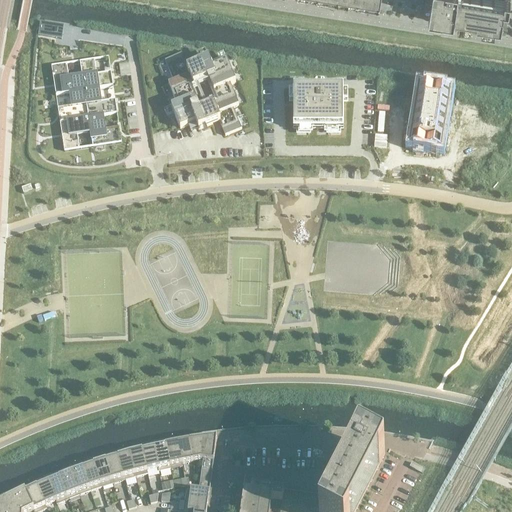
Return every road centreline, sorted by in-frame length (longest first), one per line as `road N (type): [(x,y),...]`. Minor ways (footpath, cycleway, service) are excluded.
road 1 (residential): [(0,233),(59,211),(157,193),(271,184),(382,189)]
road 2 (residential): [(227,473),(232,443),(330,445),(329,479)]
